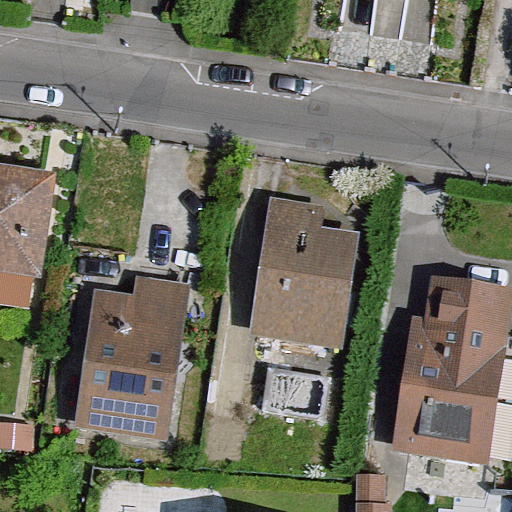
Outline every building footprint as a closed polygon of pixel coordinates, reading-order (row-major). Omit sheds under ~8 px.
[(50,184),(0,177),(0,266),(38,271),(50,184)] [(321,213),(279,207),(262,331),(339,342),(353,241),(317,236),(321,213)] [(140,304),(103,298),(84,422),(163,433),(184,291),(143,285),(140,304)] [(432,329),(423,327),(405,444),(486,457),(510,297),(439,286),(432,329)] [(272,370),(265,411),(319,421),(327,415),(332,380),(272,370)]
